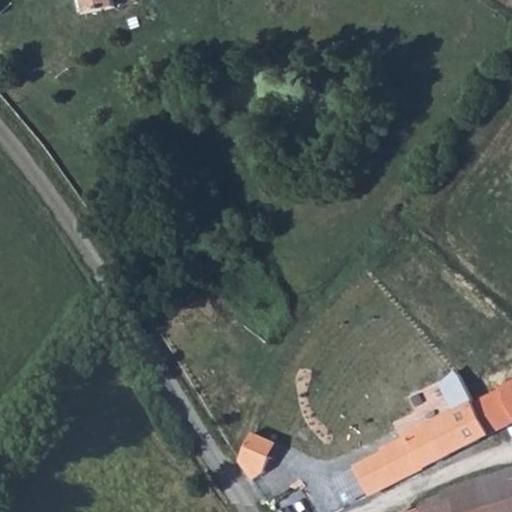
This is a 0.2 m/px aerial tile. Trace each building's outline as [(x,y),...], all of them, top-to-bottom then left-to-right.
[(98,0),(91,0),(96,17),(106,14),(98,0)] [(98,0),(106,14),(125,9),(122,0),(98,0)] [(474,398),(459,368),(394,403),(408,431),(474,398)] [(382,444),(384,449),(398,477),(511,418),(511,379),(474,398),(408,431),(382,444)] [(370,492),(398,477),(384,449),(355,463),(370,492)] [(511,511),(511,464),(473,477),(480,486),(487,511),(511,511)] [(456,511),(487,511),(480,486),(451,495),(456,511)] [(456,511),(451,495),(422,504),(424,511),(456,511)]
